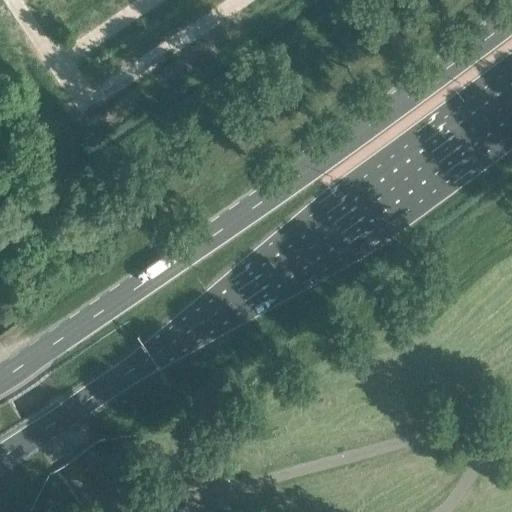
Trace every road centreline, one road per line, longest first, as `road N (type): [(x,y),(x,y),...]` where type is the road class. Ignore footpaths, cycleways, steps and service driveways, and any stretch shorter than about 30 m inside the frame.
road 1 (trunk): [(0,459),(212,320),(511,92)]
road 2 (trunk): [(511,13),(117,307),(0,380)]
